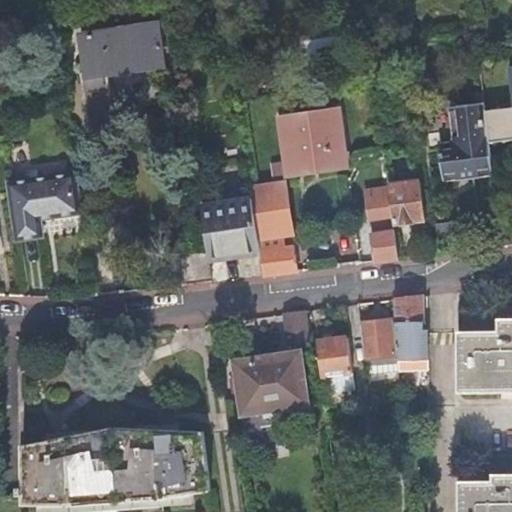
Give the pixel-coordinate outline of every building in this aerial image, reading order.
[(93,33),(82,35),(86,74),(82,74),(90,135),(115,131),(107,72),(162,62),(160,48),(162,48),(158,24),(123,28),(121,21),(92,25),(93,33)] [(363,69),(370,68),(368,55),(361,57),(363,69)] [(511,107),(484,111),(488,143),(511,140),(511,68),(508,69),(511,97),(511,107)] [(472,177),(492,174),(488,143),(484,111),(483,101),(451,105),(456,143),(438,145),(443,178),(471,173),(472,177)] [(285,140),(286,142),(291,173),(298,172),(344,165),(336,111),(282,118),(285,140)] [(285,140),(279,141),(283,162),(273,163),(276,184),(284,183),(283,179),(344,170),(344,165),(298,172),(291,173),(286,142),(285,140)] [(4,183),(14,241),(43,237),(40,219),(84,213),(78,171),(4,183)] [(389,190),(394,224),(425,220),(420,180),(388,185),(389,190)] [(276,184),(250,188),(252,199),(256,221),(258,238),(291,233),(284,183),(276,184)] [(399,258),(394,224),(389,190),(370,193),(374,222),(372,222),(377,261),(399,258)] [(208,248),(210,261),(261,253),(259,240),(258,238),(256,221),(252,199),(202,206),(208,248)] [(511,226),(499,229),(501,245),(511,244),(511,226)] [(259,240),(261,253),(264,275),(296,271),(293,247),(286,248),(284,236),(259,240)] [(213,281),(210,261),(208,248),(179,253),(182,285),(213,281)] [(395,300),(398,354),(399,360),(399,370),(420,370),(420,359),(430,359),(430,329),(424,329),(424,296),(395,300)] [(310,342),(306,311),(285,314),(290,344),(310,342)] [(361,321),(368,374),(399,370),(399,360),(398,354),(395,354),(393,318),(361,321)] [(501,329),(460,331),(460,390),(511,389),(511,319),(501,319),(501,329)] [(347,386),(355,385),(349,337),(320,341),(324,376),(345,374),(347,386)] [(302,355),(239,363),(243,397),(241,397),(244,414),(257,412),(259,408),(266,407),(267,418),(290,414),(288,404),(295,403),(296,407),(311,405),(310,389),(305,387),(302,355)] [(24,487),(18,487),(19,496),(24,496),(24,504),(80,505),(158,498),(213,490),(203,432),(114,427),(25,444),(24,487)] [(495,479),(462,480),(462,511),(511,511),(511,472),(496,473),(495,479)]
